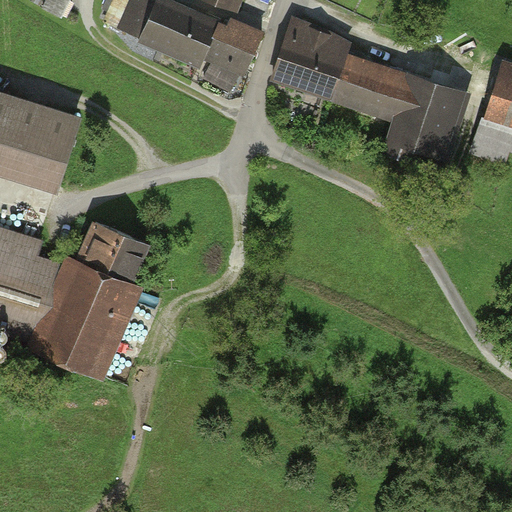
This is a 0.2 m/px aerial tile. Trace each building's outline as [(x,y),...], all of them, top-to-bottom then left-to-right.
[(46,0),(44,7),(64,16),(71,0),(46,0)] [(261,32),(170,0),(153,0),(136,50),(241,88),(261,32)] [(202,0),(242,14),(247,0),(202,0)] [(425,73),(296,26),(277,78),(407,124),(425,73)] [(511,66),(508,65),(477,150),(511,162),(511,66)] [(481,93),(425,73),(407,124),(395,157),(451,177),(481,93)] [(87,122),(0,94),(0,173),(64,194),(87,122)] [(87,264),(74,258),(35,349),(101,377),(140,287),(131,283),(149,242),(104,223),(87,264)] [(64,256),(0,231),(0,333),(31,345),(64,256)]
